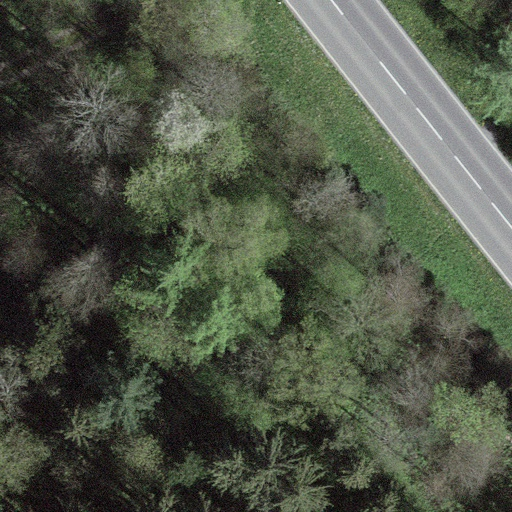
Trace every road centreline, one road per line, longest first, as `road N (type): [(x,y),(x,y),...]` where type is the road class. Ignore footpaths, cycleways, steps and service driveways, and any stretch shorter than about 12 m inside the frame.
road 1 (primary): [(323,0),(511,232)]
road 2 (track): [(150,0),(0,85)]
